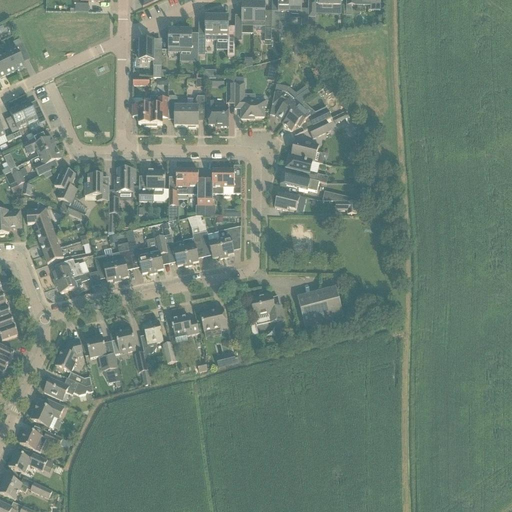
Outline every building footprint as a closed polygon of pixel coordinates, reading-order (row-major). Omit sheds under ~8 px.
[(271,30),(277,30),(278,17),(290,18),(290,14),(289,0),(277,0),(278,13),(271,13),(271,30)] [(301,14),(301,0),(289,0),(290,14),(301,14)] [(340,8),(340,0),(318,0),(318,7),(322,8),(322,11),(332,11),(332,8),(340,8)] [(75,6),(75,14),(88,14),(89,6),(75,6)] [(253,28),(253,6),(241,6),(241,28),(253,28)] [(265,28),(265,6),(253,6),(253,28),(265,28)] [(216,42),(217,18),(205,18),(204,42),(216,42)] [(228,42),(228,18),(217,18),(216,42),(228,42)] [(180,32),(168,32),(168,54),(180,55),(180,32)] [(198,57),(198,45),(192,44),(192,33),(180,32),(180,55),(191,55),(191,57),(198,57)] [(161,68),(162,51),(154,51),(154,43),(140,43),(140,45),(137,45),(137,52),(140,52),(139,63),(153,63),(153,68),(161,68)] [(25,68),(17,50),(7,55),(16,73),(25,68)] [(16,73),(7,55),(0,58),(0,63),(6,77),(16,73)] [(268,81),(275,81),(276,66),(268,66),(268,81)] [(235,85),(235,106),(234,111),(240,111),(240,121),(255,122),(255,119),(264,119),(264,110),(266,110),(266,102),(255,102),(255,104),(244,104),(245,84),(243,84),(235,84),(235,85)] [(226,106),(235,106),(235,85),(226,85),(226,106)] [(329,87),(323,91),(327,97),(333,92),(329,87)] [(274,97),(272,107),(279,109),(281,110),(276,116),(275,118),(276,119),(283,125),(282,126),(299,108),(312,98),(307,91),(296,99),(287,91),(276,89),(275,94),(274,97)] [(174,128),(186,128),(186,108),(179,108),(176,98),(169,98),(169,100),(168,112),(174,112),(174,128)] [(186,108),(186,128),(188,128),(188,130),(196,130),(196,128),(198,128),(198,112),(204,113),(205,103),(205,98),(197,98),(194,108),(186,108)] [(168,112),(169,100),(157,100),(157,99),(150,99),(150,107),(150,128),(157,128),(157,126),(162,126),(162,117),(168,117),(168,112)] [(209,111),(208,127),(219,127),(219,129),(228,129),(228,119),(228,111),(215,110),(215,102),(207,102),(206,111),(209,111)] [(46,122),(41,112),(35,114),(29,104),(19,109),(28,126),(38,122),(40,125),(46,122)] [(144,128),(150,128),(150,107),(132,107),(132,119),(138,119),(138,126),(144,126),(144,128)] [(299,108),(282,126),(290,133),(293,132),(297,127),(299,129),(301,128),(306,123),(308,124),(310,123),(313,129),(322,124),(331,120),(328,113),(313,120),(309,117),(299,108)] [(28,126),(19,109),(9,113),(18,131),(28,126)] [(333,121),(335,125),(348,118),(346,114),(333,121)] [(346,124),(351,134),(355,132),(351,122),(346,124)] [(308,132),(312,141),(331,132),(327,123),(308,132)] [(39,158),(56,150),(51,139),(46,141),(44,136),(23,146),(28,157),(36,153),(39,158)] [(291,158),(315,164),(319,147),(308,145),(308,147),(294,144),(291,158)] [(56,150),(39,158),(30,162),(38,178),(50,173),(47,168),(61,161),(56,150)] [(312,164),(289,159),(286,171),(304,175),(303,180),(315,183),(317,176),(310,174),(312,164)] [(13,163),(7,166),(10,172),(16,169),(13,163)] [(61,192),(58,200),(71,206),(77,192),(70,189),(75,177),(62,172),(54,189),(61,192)] [(109,193),(109,199),(116,199),(116,201),(133,202),(133,185),(135,185),(135,172),(118,172),(118,184),(115,184),(115,193),(109,193)] [(139,188),(139,203),(147,203),(147,197),(154,197),(162,197),(163,195),(163,191),(165,191),(165,174),(150,174),(150,172),(147,172),(147,182),(147,188),(139,188)] [(169,194),(169,208),(177,208),(177,196),(187,196),(187,172),(176,172),(176,182),(176,187),(169,187),(169,194)] [(187,172),(187,196),(197,197),(196,207),(205,207),(205,185),(198,185),(198,182),(198,173),(187,172)] [(25,184),(20,173),(12,177),(16,184),(17,187),(25,184)] [(205,185),(205,207),(212,207),(213,196),(223,196),(223,173),(212,173),(212,183),(212,185),(205,185)] [(223,173),(223,196),(231,196),(241,196),(241,179),(234,179),(234,173),(223,173)] [(319,184),(315,183),(303,180),(283,175),(280,188),(307,194),(308,191),(316,193),(319,184)] [(109,203),(109,193),(109,188),(102,188),(103,177),(88,177),(88,184),(87,184),(87,186),(85,186),(85,198),(97,198),(97,203),(109,203)] [(16,184),(10,186),(14,194),(19,192),(17,187),(16,184)] [(22,195),(30,197),(32,187),(23,185),(22,195)] [(274,210),(287,213),(287,210),(296,212),(299,198),(285,194),(284,197),(278,195),(274,210)] [(324,196),(322,203),(342,204),(341,200),(324,196)] [(116,201),(116,199),(109,199),(109,203),(109,216),(118,216),(119,209),(116,209),(116,201)] [(347,216),(356,216),(356,204),(347,204),(347,205),(340,204),(340,212),(347,213),(347,216)] [(66,216),(83,223),(86,215),(69,208),(66,216)] [(5,237),(5,236),(9,236),(9,228),(13,228),(13,230),(21,230),(20,220),(20,214),(7,214),(7,213),(7,212),(5,210),(4,209),(2,209),(0,211),(0,210),(0,237),(2,238),(5,237)] [(37,226),(46,212),(26,213),(27,226),(37,226)] [(52,229),(51,225),(46,212),(37,226),(39,234),(52,229)] [(56,239),(52,229),(39,234),(36,235),(40,245),(56,239)] [(193,240),(183,242),(188,268),(193,267),(192,265),(199,264),(196,251),(203,250),(199,234),(198,229),(191,230),(192,236),(193,240)] [(241,229),(218,234),(224,260),(228,259),(227,257),(234,256),(231,243),(241,241),(241,229)] [(207,233),(199,234),(203,250),(210,248),(212,261),(219,259),(219,261),(224,260),(218,234),(208,236),(207,236),(207,233)] [(171,236),(163,238),(167,255),(174,254),(177,268),(184,267),(184,269),(188,268),(183,242),(182,242),(183,244),(173,246),(171,236)] [(148,250),(149,257),(153,276),(157,275),(157,273),(164,271),(160,257),(167,255),(163,238),(156,240),(157,248),(148,250)] [(60,250),(58,244),(56,239),(40,245),(42,250),(44,256),(60,250)] [(128,245),(130,252),(131,259),(138,257),(142,276),(149,275),(149,276),(153,276),(149,257),(148,250),(137,252),(135,243),(128,245)] [(63,260),(61,252),(60,250),(44,256),(45,258),(48,266),(57,262),(63,260)] [(119,255),(112,256),(118,283),(122,282),(122,280),(129,279),(125,263),(132,261),(131,259),(130,252),(119,255)] [(118,283),(112,256),(106,257),(94,260),(97,271),(104,269),(107,284),(114,282),(114,284),(118,283)] [(57,273),(53,275),(55,281),(53,282),(55,286),(79,277),(83,276),(79,265),(75,267),(73,261),(64,264),(54,268),(57,273)] [(98,274),(89,276),(89,279),(90,281),(92,289),(101,287),(98,274)] [(79,277),(55,286),(56,290),(58,289),(61,296),(77,290),(81,288),(82,286),(81,284),(90,281),(89,279),(89,276),(88,275),(83,276),(79,277)] [(324,328),(344,323),(336,289),(297,299),(305,329),(323,324),(324,328)] [(250,301),(255,319),(256,327),(270,324),(284,321),(283,318),(281,308),(274,309),(271,295),(263,297),(264,298),(250,301)] [(0,311),(0,322),(11,318),(8,308),(0,311)] [(214,312),(214,314),(200,317),(204,333),(220,330),(220,332),(228,331),(223,310),(214,312)] [(173,330),(174,337),(187,335),(187,338),(199,335),(198,332),(196,322),(189,323),(189,319),(188,317),(170,321),(172,330),(173,330)] [(0,322),(0,332),(15,328),(11,318),(0,322)] [(144,354),(144,357),(148,356),(151,355),(153,354),(154,353),(155,351),(156,350),(157,347),(156,345),(163,343),(159,324),(143,327),(145,338),(141,339),(144,354)] [(15,328),(0,332),(0,337),(2,343),(18,337),(15,328)] [(117,342),(112,343),(114,355),(115,357),(135,352),(135,349),(131,330),(125,331),(125,333),(115,336),(117,342)] [(118,370),(115,357),(114,355),(106,357),(103,340),(86,343),(90,361),(99,359),(102,374),(114,371),(117,383),(120,382),(118,370)] [(64,372),(71,375),(78,360),(83,358),(82,352),(79,342),(69,344),(65,353),(62,352),(55,368),(64,372)] [(163,346),(167,366),(175,364),(171,345),(163,346)] [(0,347),(0,358),(10,363),(14,354),(0,347)] [(147,373),(144,357),(144,354),(135,356),(139,375),(141,374),(143,384),(150,383),(147,373)] [(217,361),(219,369),(238,364),(237,358),(234,358),(234,356),(223,359),(217,361)] [(0,358),(0,369),(6,372),(10,363),(0,358)] [(198,367),(199,374),(207,372),(205,365),(198,367)] [(81,386),(85,388),(92,387),(90,379),(84,381),(81,386)] [(44,394),(53,398),(62,403),(66,394),(73,397),(74,395),(79,398),(85,396),(87,394),(89,395),(93,394),(91,387),(86,389),(78,385),(67,380),(64,387),(50,380),(44,394)] [(48,402),(45,409),(38,406),(31,421),(47,428),(51,418),(59,422),(64,410),(48,402)] [(26,431),(19,445),(28,449),(36,453),(40,455),(46,442),(59,448),(60,447),(63,441),(47,434),(44,439),(43,438),(35,435),(26,431)] [(15,454),(9,469),(18,473),(24,476),(28,467),(42,473),(43,472),(47,462),(42,460),(33,456),(30,461),(15,454)] [(4,478),(1,485),(3,485),(0,491),(0,495),(15,502),(19,492),(25,495),(28,489),(4,478)] [(31,493),(48,501),(52,494),(45,490),(36,486),(34,485),(31,493)]
